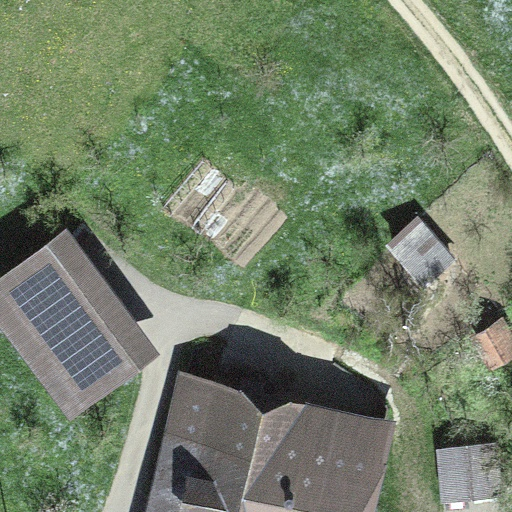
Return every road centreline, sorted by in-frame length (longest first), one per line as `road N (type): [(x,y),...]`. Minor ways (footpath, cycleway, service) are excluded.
road 1 (track): [(119,511),(182,317),(347,383)]
road 2 (track): [(511,139),(406,0)]
